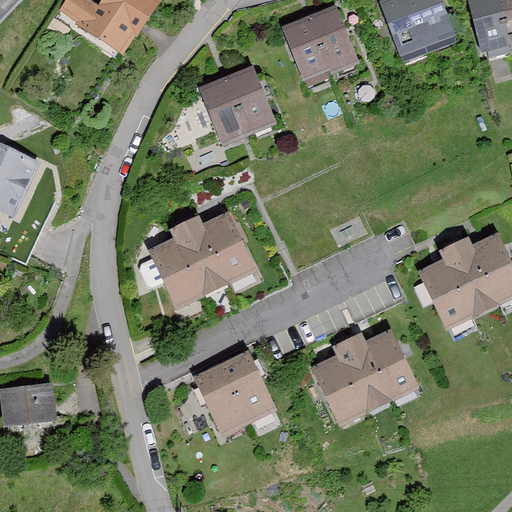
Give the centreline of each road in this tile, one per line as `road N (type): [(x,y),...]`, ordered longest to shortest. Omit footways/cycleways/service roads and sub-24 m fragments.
road 1 (unclassified): [(218,0),(164,62),(111,152),(100,200),(106,308),(157,511)]
road 2 (track): [(0,364),(44,334),(100,200)]
